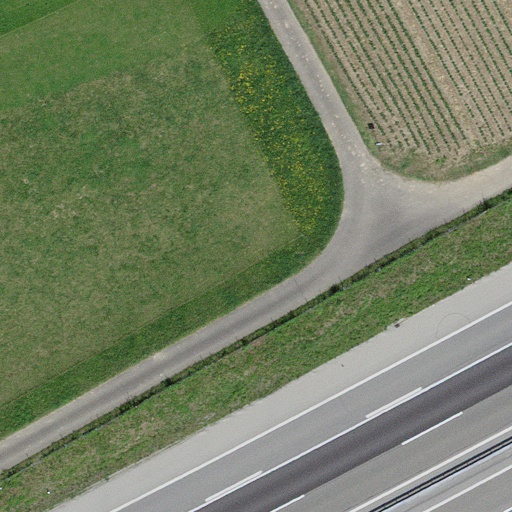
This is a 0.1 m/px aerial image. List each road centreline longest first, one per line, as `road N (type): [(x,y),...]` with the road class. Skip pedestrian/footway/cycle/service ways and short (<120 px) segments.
road 1 (track): [(0,457),(397,230)]
road 2 (motorway): [(511,385),(271,511)]
road 3 (track): [(397,230),(273,0)]
road 4 (track): [(397,230),(511,170)]
